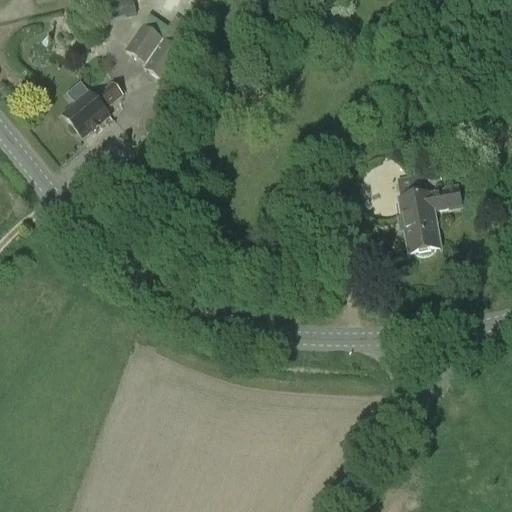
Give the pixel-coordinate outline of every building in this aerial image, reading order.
[(102,3),(104,21),(137,18),(135,0),(102,3)] [(244,32),(249,0),(228,0),(224,29),(244,32)] [(424,0),(426,8),(439,6),(438,0),(404,0),(405,4),(423,0),(424,0)] [(143,29),(125,54),(145,69),(171,34),(149,18),(142,28),(143,29)] [(193,58),(203,41),(191,33),(180,50),(193,58)] [(165,87),(184,60),(163,45),(144,71),(165,87)] [(113,86),(95,101),(90,95),(64,116),(85,142),(95,134),(106,127),(106,125),(112,120),(106,113),(124,99),(113,86)] [(434,218),(447,216),(444,199),(400,206),(409,262),(440,257),(434,218)]
